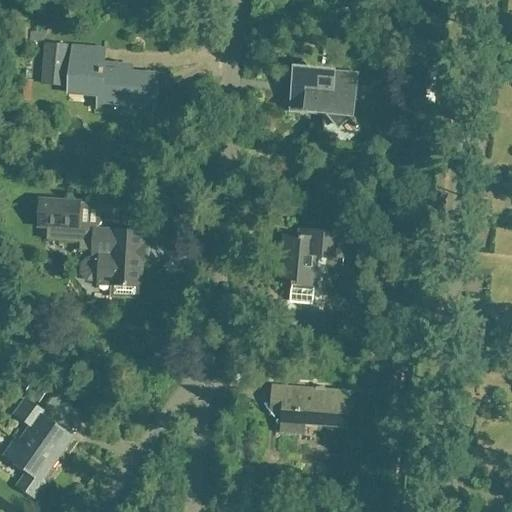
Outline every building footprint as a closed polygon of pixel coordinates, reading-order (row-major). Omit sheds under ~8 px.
[(45,44),(41,86),(65,88),(69,45),(45,44)] [(72,62),(70,87),(89,88),(90,82),(100,83),(98,111),(129,113),(130,103),(154,105),(156,76),(133,74),(134,67),(72,62)] [(355,76),(311,73),(293,87),(292,105),(296,109),(323,112),(334,125),(352,110),(355,76)] [(138,299),(139,288),(140,288),(142,258),(140,257),(141,234),(113,233),(113,229),(99,228),(100,203),(81,203),(81,200),(36,199),(36,229),(42,229),(92,231),(91,259),(88,258),(81,265),(81,274),(87,282),(98,282),(98,285),(111,286),(111,297),(138,299)] [(411,223),(414,208),(402,207),(399,222),(411,223)] [(312,304),(316,257),(342,259),(344,236),(299,232),(298,239),(283,238),(279,285),(292,286),(290,302),(312,304)] [(350,393),(272,387),(270,404),(283,405),(281,433),(303,435),(304,425),(347,429),(350,393)] [(46,484),(42,481),(72,440),(42,418),(46,413),(25,398),(13,415),(31,428),(21,442),(17,439),(5,455),(10,458),(9,460),(28,473),(18,487),(35,499),(46,484)] [(87,444),(95,431),(86,425),(77,438),(87,444)]
